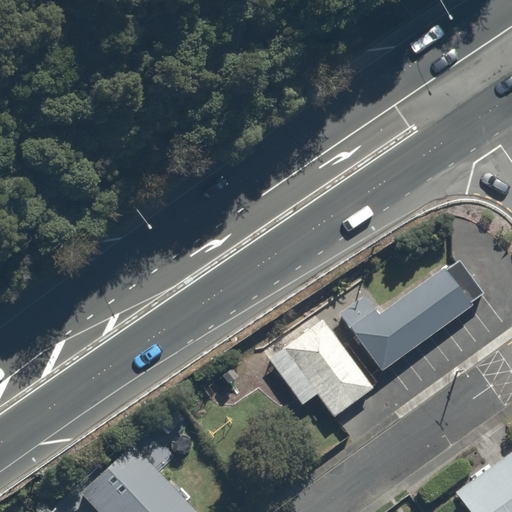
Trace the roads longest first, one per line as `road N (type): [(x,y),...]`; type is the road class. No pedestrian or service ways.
road 1 (trunk): [(481,116),(0,444)]
road 2 (trunk): [(0,361),(437,58)]
road 3 (residential): [(511,369),(318,511)]
